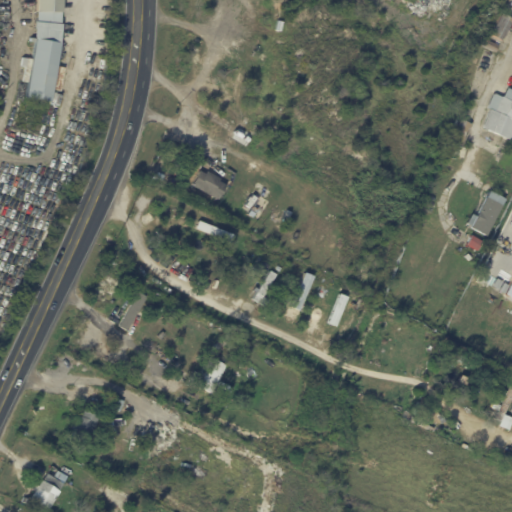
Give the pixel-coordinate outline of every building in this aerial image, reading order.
[(23,99),(33,43),(29,42),(29,38),(31,38),(32,22),(34,23),(35,12),(34,12),(34,0),(58,0),(58,14),(62,14),(62,23),(58,23),(57,44),(47,103),(23,99)] [(500,15),(510,21),(498,42),(487,36),(499,14),(500,15)] [(485,42),(496,47),(493,54),(479,48),(483,40),(485,42)] [(483,53),(491,56),(489,62),(495,65),(491,75),(488,73),(483,86),(480,85),(477,90),(469,87),(483,53)] [(511,137),(510,141),(481,126),(489,109),(486,108),(493,94),(494,94),(494,93),(501,97),(501,96),(502,97),(507,87),(511,89),(511,137)] [(463,140),(460,148),(445,141),(455,120),(469,126),(463,140)] [(457,159),(441,155),(443,146),(463,150),(461,160),(457,159)] [(206,173),(218,180),(217,182),(224,187),(216,201),(190,187),(198,172),(204,175),(206,173)] [(497,197),(502,200),(482,236),(467,228),(468,226),(464,224),(469,215),(473,217),(474,215),(487,191),(497,197)] [(240,211),(252,193),(269,204),(268,205),(273,208),(264,224),(259,221),(257,222),(240,211)] [(230,235),(196,221),(194,228),(227,242),(230,235)] [(256,306),(248,301),(266,272),(273,277),(259,299),(265,302),(260,309),(256,306)] [(118,327),(127,331),(143,296),(134,292),(118,327)] [(224,366),(210,393),(190,383),(195,374),(197,375),(206,357),(224,366)] [(458,357),(468,362),(465,367),(455,362),(458,357)] [(501,421),(499,424),(492,420),(509,383),(511,384),(511,412),(510,412),(511,407),(511,401),(510,400),(501,421)] [(111,398),(120,402),(116,412),(103,407),(106,396),(111,398)] [(89,412),(98,416),(86,443),(71,436),(74,430),(71,429),(77,416),(79,417),(82,409),(89,412)] [(82,465),(85,460),(90,462),(87,468),(82,465)] [(30,499),(33,493),(31,492),(35,487),(37,488),(40,482),(41,483),(46,475),(61,485),(56,493),(57,494),(46,511),(29,500),(30,499)]
